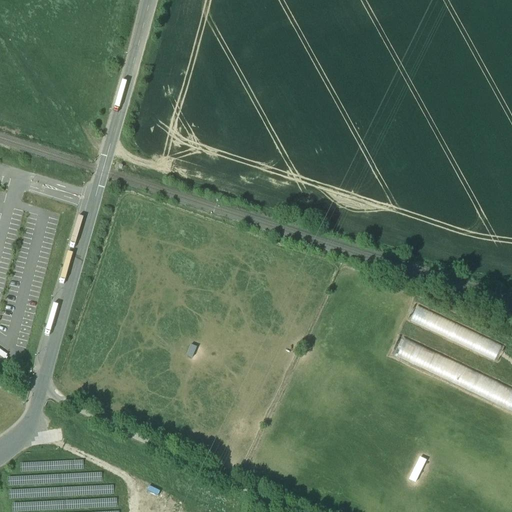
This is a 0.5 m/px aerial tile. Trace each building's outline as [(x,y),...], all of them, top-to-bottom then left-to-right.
[(64,248),(78,250),(82,225),(68,223),(64,248)] [(47,292),(43,317),(58,319),(62,295),(47,292)] [(415,306),(408,321),(497,362),(504,347),(415,306)] [(406,322),(401,335),(421,344),(426,331),(406,322)] [(40,327),(33,352),(47,356),(53,330),(40,327)] [(511,389),(401,337),(392,355),(511,412),(511,389)] [(421,456),(411,480),(418,483),(428,459),(421,456)]
